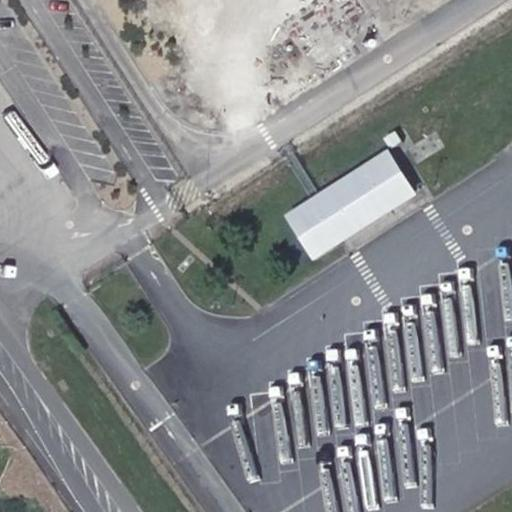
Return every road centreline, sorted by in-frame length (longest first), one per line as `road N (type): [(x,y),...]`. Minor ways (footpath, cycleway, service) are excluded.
road 1 (tertiary): [(131,511),(0,329)]
road 2 (tertiary): [(0,382),(94,511)]
